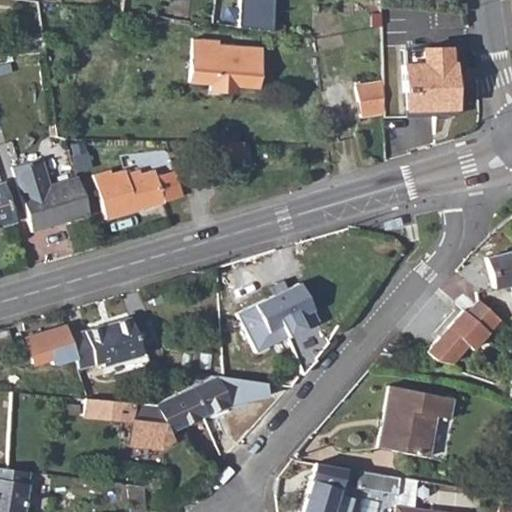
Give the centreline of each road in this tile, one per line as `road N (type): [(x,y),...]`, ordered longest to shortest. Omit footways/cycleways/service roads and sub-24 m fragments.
road 1 (tertiary): [(0,302),(447,172)]
road 2 (residential): [(244,511),(250,483),(443,253),(452,234),(447,172)]
